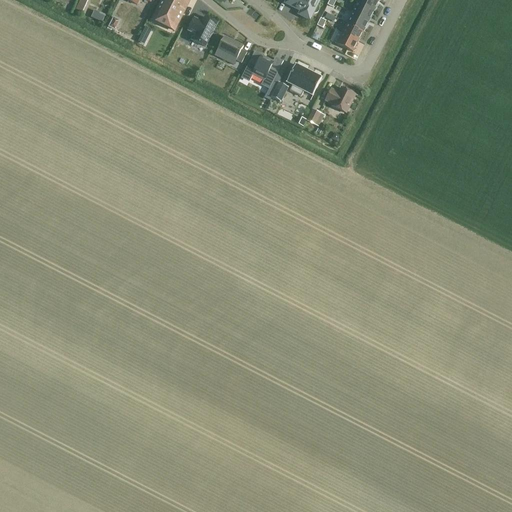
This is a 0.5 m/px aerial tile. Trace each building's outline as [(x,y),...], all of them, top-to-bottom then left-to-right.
[(82,12),(87,0),(79,0),(75,9),(82,12)] [(153,21),(154,18),(175,29),(174,31),(175,31),(190,0),(189,0),(162,0),(152,20),(153,21)] [(288,0),(286,4),(294,8),(295,7),(302,10),(299,16),(309,21),(312,15),(315,15),(317,15),(318,14),(318,12),(317,10),(316,8),(319,2),(316,0),(288,0)] [(359,0),(357,3),(374,12),(380,1),(377,0),(359,0)] [(352,13),(369,22),(374,12),(357,3),(352,13)] [(89,7),(86,15),(96,20),(99,12),(89,7)] [(100,13),(96,21),(102,23),(105,16),(100,13)] [(352,13),(347,24),(364,32),(369,22),(352,13)] [(120,21),(114,18),(109,27),(115,30),(120,21)] [(205,18),(202,23),(194,19),(188,32),(196,36),(193,41),(205,47),(216,23),(205,18)] [(347,24),(342,34),(358,42),(363,32),(364,33),(364,32),(347,24)] [(138,42),(144,45),(151,31),(145,28),(138,42)] [(353,53),(358,42),(342,34),(337,45),(353,53)] [(247,53),(242,51),(243,47),(224,37),(217,52),(224,55),(222,60),(227,62),(229,58),(242,64),(247,53)] [(273,62),(255,52),(241,79),(249,83),(253,75),(264,81),(261,86),(269,90),(283,62),(275,58),(273,62)] [(301,98),(304,92),(312,96),(322,79),(296,65),(287,83),(293,86),(290,92),(301,98)] [(281,103),(288,88),(279,84),(272,98),(281,103)] [(332,107),(346,114),(355,96),(341,89),(339,94),(331,90),(325,102),(333,105),(332,107)] [(321,115),(313,111),(308,122),(315,126),(321,115)]
